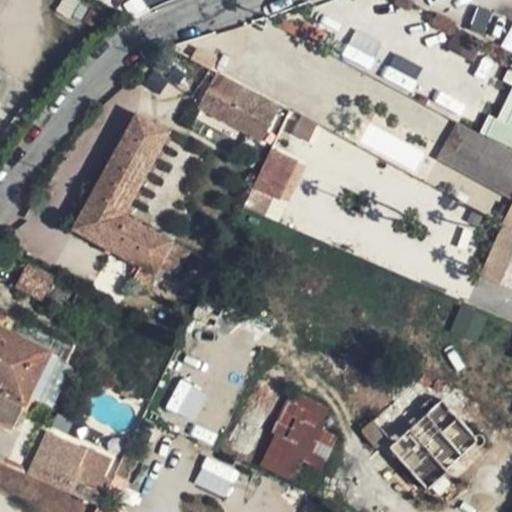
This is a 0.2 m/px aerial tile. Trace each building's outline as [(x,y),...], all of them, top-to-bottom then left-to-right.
[(511,23),(501,47),(511,52),(511,23)] [(322,26),(316,40),(332,49),(340,34),(322,26)] [(342,57),(368,67),(378,39),(352,30),(342,57)] [(209,53),(203,63),(215,69),(220,72),(226,60),(209,53)] [(403,60),(397,77),(413,83),(420,67),(403,60)] [(281,106),(217,73),(199,107),(263,141),(281,106)] [(136,115),(72,232),(138,267),(132,280),(147,288),(160,264),(171,242),(124,215),(168,132),(136,115)] [(449,144),(461,121),(450,115),(432,153),(504,191),(511,177),(449,144)] [(511,173),(511,148),(461,121),(449,144),(511,177),(511,173)] [(279,222),(306,163),(271,147),(243,205),(279,222)] [(511,255),(511,197),(482,275),(502,283),(511,255)] [(185,250),(171,242),(160,264),(174,271),(185,250)] [(26,263),(14,286),(39,300),(43,294),(51,277),(26,263)] [(51,277),(43,294),(67,308),(63,316),(76,323),(90,298),(51,277)] [(76,323),(73,327),(85,334),(80,346),(94,354),(117,312),(90,298),(76,323)] [(94,354),(93,357),(111,367),(135,321),(117,312),(94,354)] [(0,416),(16,425),(51,351),(0,325),(0,416)] [(429,490),(451,472),(448,469),(476,444),(483,450),(487,451),(490,449),(493,446),(495,443),(495,441),(495,439),(494,437),(493,434),(491,432),(486,430),(482,431),(478,433),(447,396),(441,402),(420,378),(378,419),(397,441),(391,447),(429,490)] [(179,380),(167,408),(194,419),(206,392),(179,380)] [(262,467),(314,492),(339,436),(325,430),(333,410),(293,391),(278,422),(273,434),(277,436),(263,463),(262,467)] [(47,432),(27,474),(68,493),(75,496),(99,507),(119,467),(47,432)] [(194,483),(227,497),(239,469),(206,455),(194,483)]
